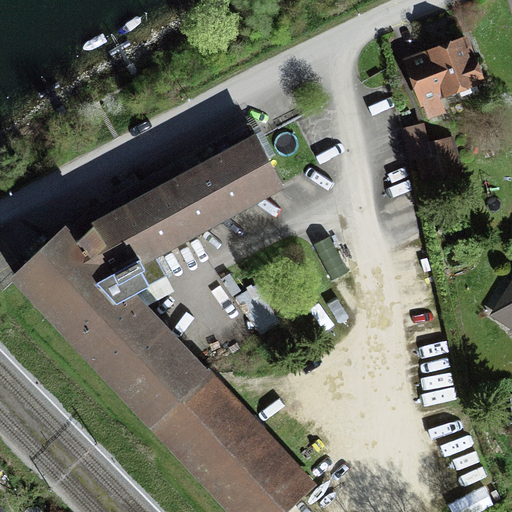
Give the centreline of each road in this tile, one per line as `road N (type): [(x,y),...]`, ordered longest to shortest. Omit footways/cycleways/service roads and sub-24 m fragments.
road 1 (residential): [(0,226),(55,188),(428,0)]
road 2 (track): [(330,44),(364,230),(374,472),(347,511)]
road 3 (track): [(355,182),(175,291)]
